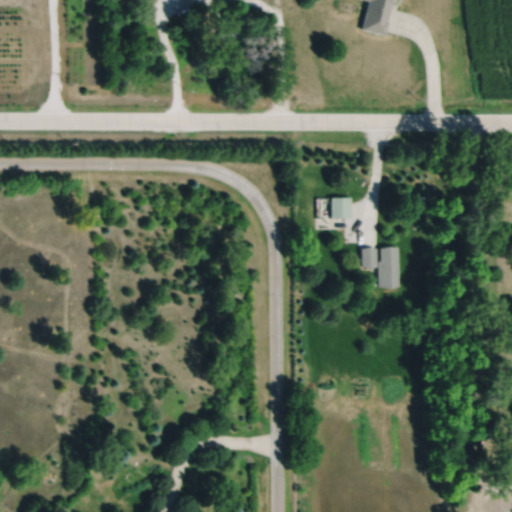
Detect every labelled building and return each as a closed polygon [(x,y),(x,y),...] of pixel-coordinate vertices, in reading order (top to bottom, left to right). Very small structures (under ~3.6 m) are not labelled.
[(367,0),(359,29),(384,35),(387,21),(386,20),(391,2),(392,3),(394,0),(367,0)] [(221,16),(222,30),(218,30),(219,38),(236,36),(236,29),(230,29),(229,16),(221,16)] [(329,197),(329,217),(349,217),(349,197),(329,197)] [(378,248),(378,261),(376,261),(377,286),(388,289),(397,286),(396,248),(387,246),(378,248)] [(359,248),(360,267),(367,268),(375,266),(375,248),(367,247),(359,248)]
